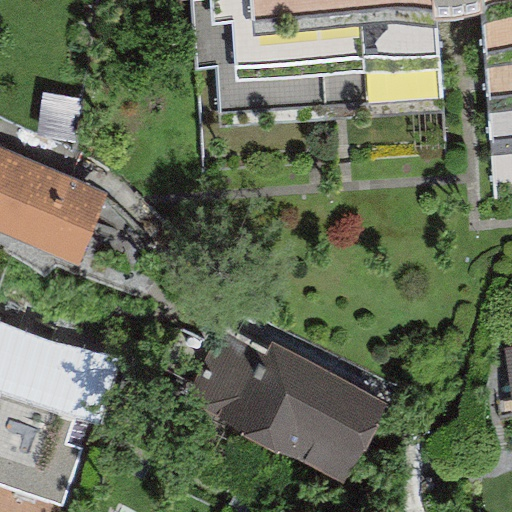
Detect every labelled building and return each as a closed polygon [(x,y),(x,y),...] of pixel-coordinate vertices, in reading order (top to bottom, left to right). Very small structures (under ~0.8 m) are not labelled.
[(207,0),(222,168),(448,150),(437,15),(435,0),(207,0)] [(511,0),(435,0),(437,15),(477,12),(494,207),(511,204),(511,0)] [(0,234),(76,264),(105,190),(0,149),(0,234)] [(192,390),(340,462),(376,394),(227,321),(192,390)] [(0,487),(60,509),(91,423),(97,426),(118,359),(0,323),(0,487)] [(373,511),(358,499),(346,511),(373,511)]
